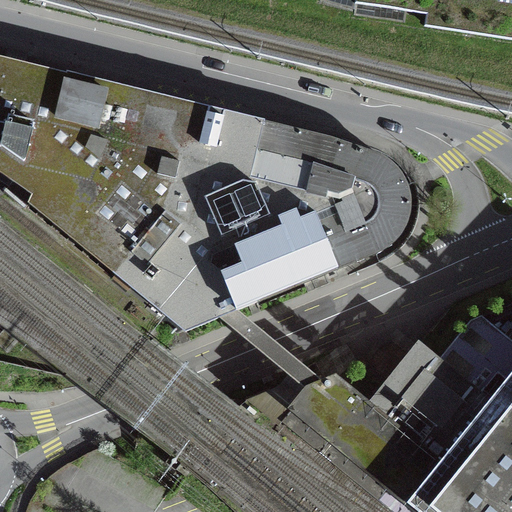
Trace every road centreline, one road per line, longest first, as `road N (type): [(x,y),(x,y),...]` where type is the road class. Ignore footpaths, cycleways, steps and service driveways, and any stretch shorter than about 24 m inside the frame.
road 1 (primary): [(0,448),(201,375),(474,254)]
road 2 (tertiary): [(0,22),(416,129)]
road 3 (tertiary): [(416,129),(463,177),(474,254)]
